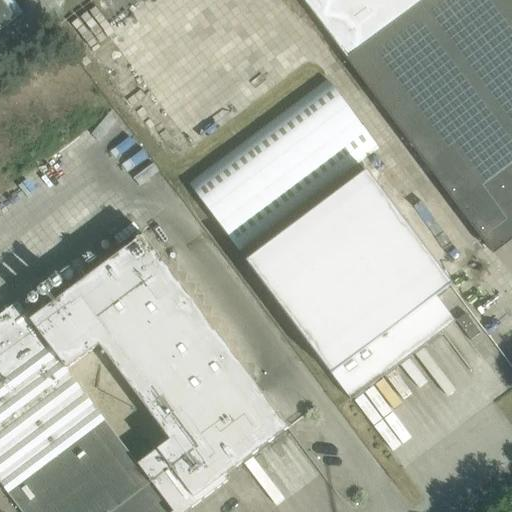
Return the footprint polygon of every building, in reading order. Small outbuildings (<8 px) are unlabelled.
[(0,0),(0,29),(16,18),(1,0),(0,0)] [(511,0),(307,0),(350,56),(347,59),(493,253),(511,238),(511,0)] [(188,187),(240,252),(378,147),(327,78),(188,187)] [(350,401),(453,323),(455,322),(435,296),(451,285),(366,171),(246,262),(331,375),(350,401)] [(30,321),(17,303),(0,315),(0,483),(21,511),(186,511),(227,482),(223,477),(287,429),(143,236),(30,321)] [(465,314),(455,321),(470,341),(480,333),(465,314)]
